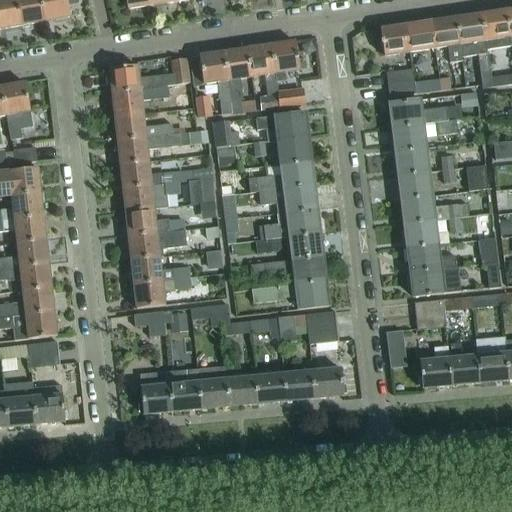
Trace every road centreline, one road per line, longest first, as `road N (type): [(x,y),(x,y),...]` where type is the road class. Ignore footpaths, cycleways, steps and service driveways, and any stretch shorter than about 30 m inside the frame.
road 1 (residential): [(381,453),(330,16)]
road 2 (residential): [(61,58),(107,479)]
road 3 (unclassified): [(381,453),(107,479)]
road 4 (residential): [(330,16),(61,58)]
road 5 (unclassified): [(511,443),(381,453)]
